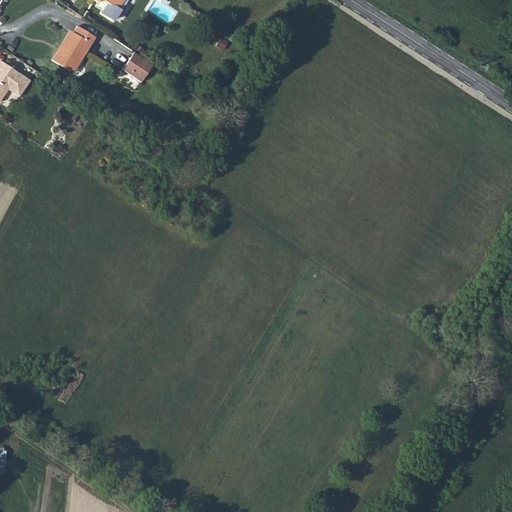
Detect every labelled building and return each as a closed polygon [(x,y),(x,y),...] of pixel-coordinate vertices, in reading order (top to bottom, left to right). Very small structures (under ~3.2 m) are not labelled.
[(92,0),(96,2),(96,0),(101,0),(107,4),(101,12),(112,20),(118,11),(116,9),(122,0),(92,0)] [(57,51),(51,60),(70,72),(93,37),(77,26),(72,33),(60,53),(57,51)] [(57,51),(60,53),(72,33),(69,31),(57,51)] [(131,53),(119,71),(138,83),(150,65),(131,53)] [(0,94),(5,87),(16,95),(27,79),(0,60),(0,94)] [(182,158),(190,162),(202,141),(194,137),(182,158)]
